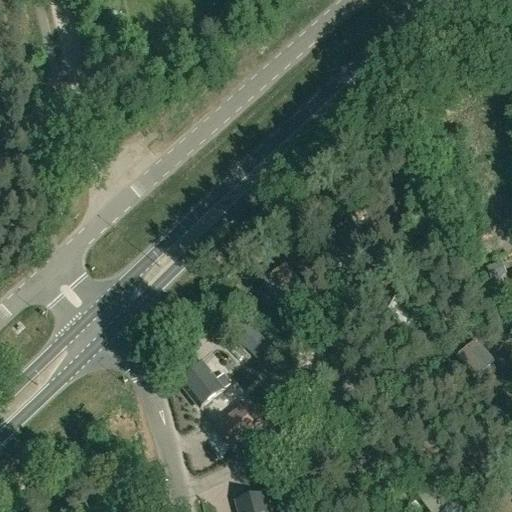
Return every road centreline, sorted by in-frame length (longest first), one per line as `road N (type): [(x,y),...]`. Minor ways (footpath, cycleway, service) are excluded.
road 1 (primary): [(114,332),(443,0)]
road 2 (primary): [(431,0),(94,312)]
road 3 (unclassified): [(57,266),(349,0)]
road 4 (track): [(105,220),(59,0)]
road 5 (unclassified): [(182,511),(147,381),(114,332)]
road 6 (primary): [(0,440),(114,332)]
road 7 (primary): [(94,312),(0,401)]
